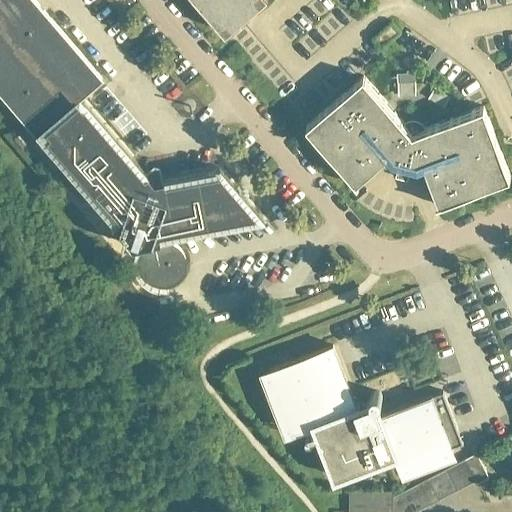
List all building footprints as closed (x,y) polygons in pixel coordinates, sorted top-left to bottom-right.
[(0,0),(0,95),(35,136),(62,168),(128,245),(145,242),(146,247),(141,254),(139,261),(139,268),(142,275),(146,280),(152,284),(159,286),(166,286),(167,286),(168,286),(169,286),(169,285),(170,285),(171,285),(172,285),(172,284),(173,284),(174,284),(174,283),(175,283),(176,282),(177,281),(178,280),(179,279),(180,279),(180,278),(181,277),(182,276),(182,275),(183,274),(183,273),(184,272),(184,271),(184,270),(184,269),(185,269),(185,268),(185,267),(185,266),(185,265),(185,264),(185,263),(185,262),(185,261),(185,260),(185,259),(185,258),(184,258),(184,257),(184,256),(184,255),(183,255),(183,254),(183,253),(182,252),(182,251),(181,251),(181,250),(180,249),(179,248),(179,247),(178,247),(177,246),(176,245),(175,244),(174,244),(173,243),(172,243),(171,237),(263,220),(218,168),(160,179),(159,172),(151,169),(146,174),(84,101),(80,105),(76,101),(101,79),(33,0),(0,0)] [(198,0),(226,32),(263,0),(198,0)] [(381,48),(399,32),(391,23),(373,39),(381,48)] [(403,173),(414,127),(410,126),(408,128),(363,76),(306,126),(357,185),(358,184),(357,182),(386,156),(391,162),(399,164),(397,172),(403,173)] [(413,97),(412,86),(395,87),(395,98),(413,97)] [(510,177),(483,107),(419,131),(418,128),(414,127),(403,173),(408,175),(410,167),(418,169),(425,166),(439,203),(436,204),(437,205),(510,177)] [(463,443),(443,391),(383,415),(378,403),(379,403),(380,402),(381,401),(381,400),(382,399),(382,398),(382,397),(382,396),(381,395),(381,394),(380,393),(379,392),(378,392),(376,391),(374,392),(373,392),(371,393),(371,395),(370,396),(370,397),(370,398),(370,400),(356,405),(333,345),(270,369),(294,431),(314,424),(335,477),(395,454),(402,471),(453,451),(452,448),(463,443)] [(488,477),(476,453),(465,459),(475,481),(477,483),(488,477)] [(475,481),(465,459),(456,464),(467,485),(475,481)] [(467,485),(456,464),(447,469),(458,490),(467,485)] [(458,490),(447,469),(438,473),(449,495),(458,490)] [(449,495),(438,473),(428,478),(440,500),(449,495)] [(440,500),(428,478),(420,483),(430,504),(440,500)] [(415,511),(430,504),(420,483),(393,497),(391,511),(415,511)] [(360,511),(361,491),(349,491),(348,511),(360,511)] [(370,511),(371,491),(361,491),(360,511),(370,511)] [(381,511),(382,491),(371,491),(370,511),(381,511)] [(391,511),(393,497),(393,491),(382,491),(381,511),(391,511)]
